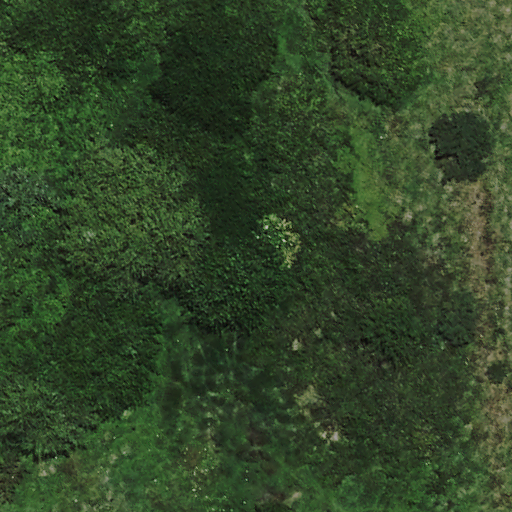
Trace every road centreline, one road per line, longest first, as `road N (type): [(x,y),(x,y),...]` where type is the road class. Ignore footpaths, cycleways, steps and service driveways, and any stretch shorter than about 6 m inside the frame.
road 1 (unknown): [(267,18),(158,511)]
road 2 (unknown): [(511,35),(172,12),(147,0)]
